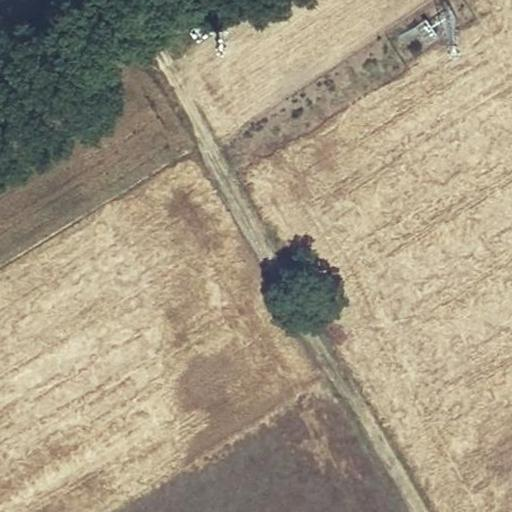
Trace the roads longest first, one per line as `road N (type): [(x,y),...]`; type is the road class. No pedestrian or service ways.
road 1 (track): [(132,0),(416,511)]
road 2 (unclassified): [(132,0),(0,84)]
